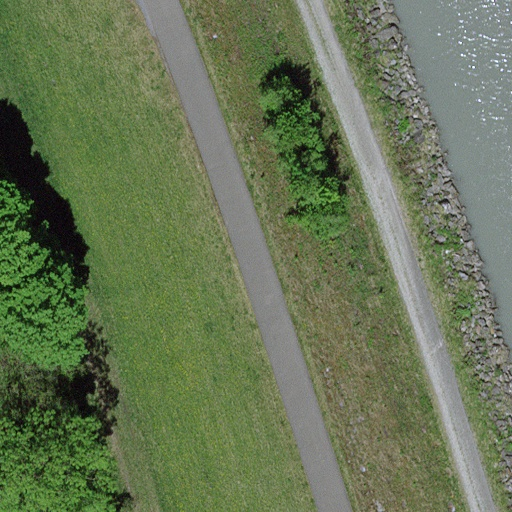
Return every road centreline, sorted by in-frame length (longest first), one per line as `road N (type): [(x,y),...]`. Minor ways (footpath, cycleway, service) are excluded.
road 1 (track): [(306,0),(387,220),(476,511)]
road 2 (track): [(162,0),(331,511)]
